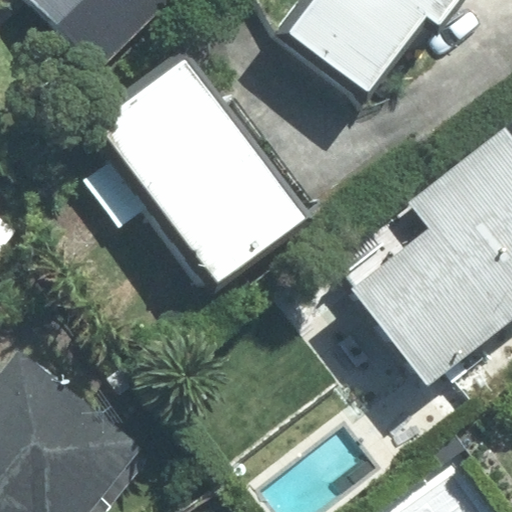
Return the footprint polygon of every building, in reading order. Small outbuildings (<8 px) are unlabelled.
[(160,0),(0,0),(0,3),(72,85),(160,0)] [(446,0),(289,0),(255,46),(355,121),(446,0)] [(156,60),(65,135),(185,299),(280,225),(156,60)] [(396,245),(316,304),(393,402),(511,314),(511,190),(473,141),(376,218),(396,245)] [(78,511),(121,458),(0,364),(0,511),(78,511)] [(480,511),(438,458),(378,505),(383,511),(480,511)]
